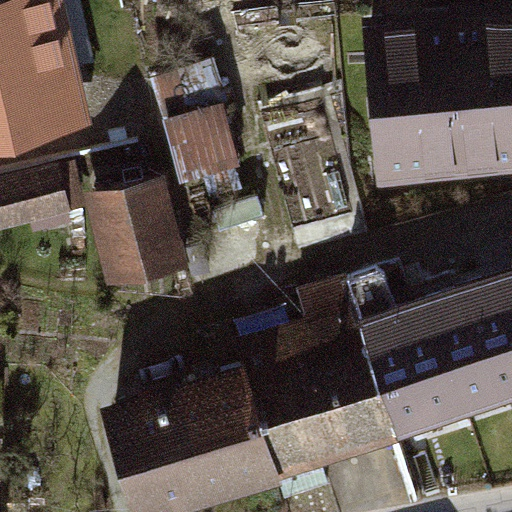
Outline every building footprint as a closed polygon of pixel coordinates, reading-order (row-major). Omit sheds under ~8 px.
[(65,174),(25,0),(0,0),(0,240),(76,223),(65,174)] [(25,0),(65,174),(149,151),(112,0),(25,0)] [(511,152),(511,0),(469,0),(372,9),(386,164),(511,152)] [(219,67),(155,84),(182,183),(246,166),(219,67)] [(168,189),(89,208),(111,300),(190,282),(168,189)] [(356,292),(408,455),(511,421),(511,277),(399,314),(388,281),(356,292)] [(249,374),(286,493),(408,455),(356,292),(308,307),(316,331),(242,354),(249,374)] [(108,419),(138,511),(225,511),(286,493),(249,374),(108,419)]
